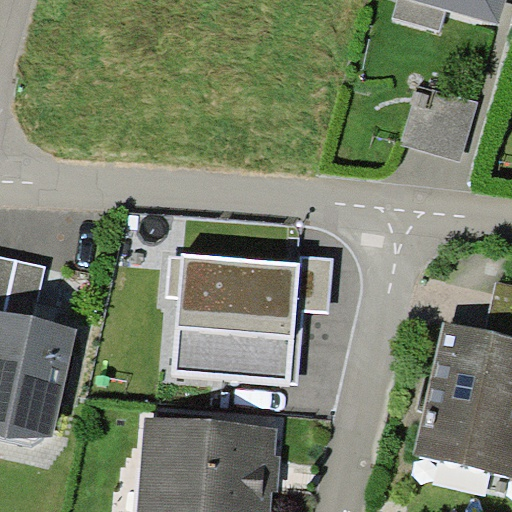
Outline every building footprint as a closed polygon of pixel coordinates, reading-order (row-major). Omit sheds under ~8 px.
[(497,0),(385,0),(385,1),(491,27),(497,0)] [(472,109),(419,94),(399,160),(452,175),(472,109)] [(299,264),(182,254),(172,370),(295,381),(301,309),(327,311),(332,256),(300,253),(299,264)] [(0,427),(43,437),(64,340),(28,331),(41,273),(0,263),(0,427)] [(73,321),(82,282),(58,277),(50,316),(73,321)] [(511,332),(508,349),(443,334),(418,442),(510,462),(511,455),(511,332)] [(254,511),(261,441),(150,432),(147,469),(142,479),(139,491),(141,506),(143,511),(254,511)]
